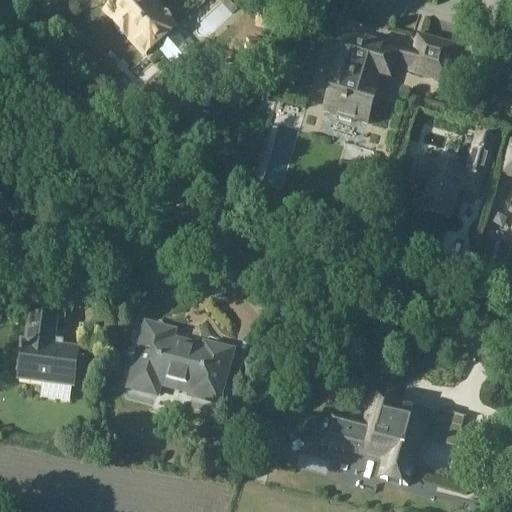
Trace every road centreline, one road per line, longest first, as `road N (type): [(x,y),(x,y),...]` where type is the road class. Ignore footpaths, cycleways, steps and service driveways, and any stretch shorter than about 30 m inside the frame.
road 1 (unclassified): [(230,256),(147,189),(0,28)]
road 2 (unclassified): [(230,256),(511,349)]
road 3 (unclassified): [(0,221),(230,256)]
